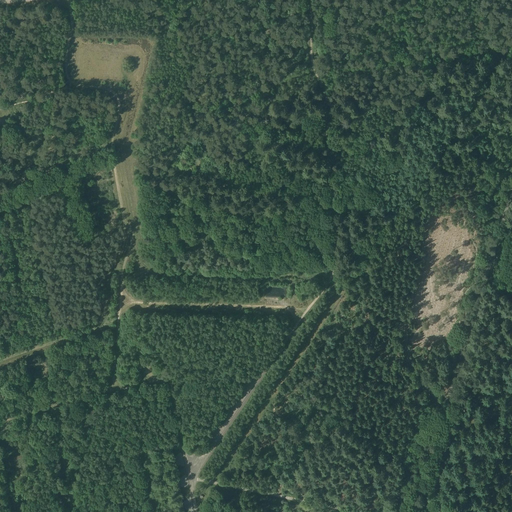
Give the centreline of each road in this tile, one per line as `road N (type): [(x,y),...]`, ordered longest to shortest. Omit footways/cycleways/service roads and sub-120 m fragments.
road 1 (track): [(191,479),(334,272),(324,90),(314,72),(308,0)]
road 2 (track): [(68,0),(65,80),(111,89),(120,101),(110,145),(123,235),(100,321),(0,359)]
road 3 (track): [(279,496),(324,375),(334,314),(356,296),(405,316),(431,209),(469,166),(496,157)]
road 4 (unclassified): [(405,511),(511,189)]
road 5 (track): [(191,479),(164,377),(0,417)]
road 6 (track): [(310,306),(120,304)]
road 7 (track): [(122,217),(134,236),(116,334),(122,386)]
